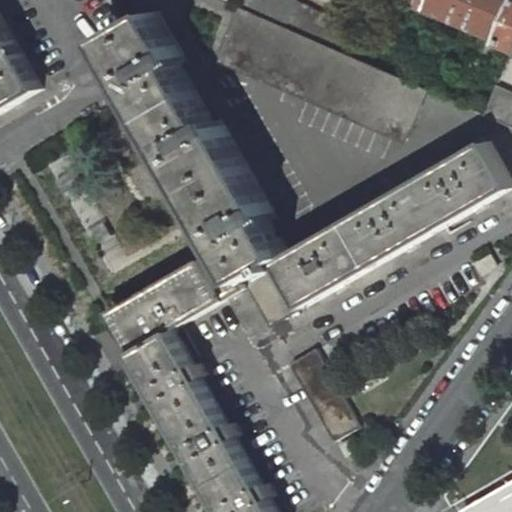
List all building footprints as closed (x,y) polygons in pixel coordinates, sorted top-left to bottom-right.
[(372,34),(293,0),(244,0),(242,4),(248,7),(363,58),(372,34)] [(446,0),(409,0),(441,14),(444,6),(446,0)] [(511,0),(446,0),(444,6),(475,19),(476,17),(487,21),(486,24),(511,35),(511,0)] [(363,58),(248,7),(225,60),(409,140),(432,88),(413,80),(363,58)] [(0,9),(0,114),(45,89),(0,9)] [(189,61),(160,11),(128,29),(108,40),(136,89),(148,109),(187,178),(227,247),(247,281),(281,261),(292,255),(273,220),(279,217),(223,119),(216,123),(198,90),(183,64),(189,61)] [(391,23),(379,18),(374,30),(386,35),(391,23)] [(511,90),(498,85),(487,112),(500,118),(511,123),(511,90)] [(292,255),(281,261),(307,306),(308,308),(378,268),(448,227),(511,190),(511,175),(492,140),(292,255)] [(77,168),(56,182),(94,240),(114,226),(77,168)] [(247,281),(227,247),(171,278),(113,312),(137,353),(177,329),(250,288),(247,281)] [(307,306),(281,261),(247,281),(250,288),(272,326),(307,306)] [(198,366),(177,329),(137,353),(175,421),(214,489),(227,511),(282,511),(274,497),(279,494),(272,482),(267,485),(239,437),(245,434),(238,422),(232,425),(205,377),(211,374),(204,363),(198,366)] [(364,426),(319,348),(293,363),(338,441),(364,426)] [(511,511),(511,493),(480,511),(511,511)]
